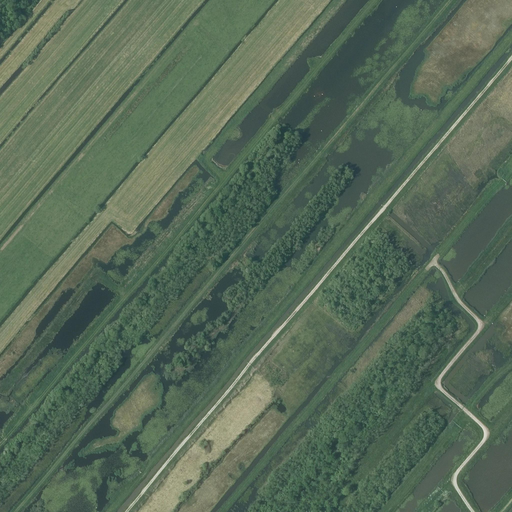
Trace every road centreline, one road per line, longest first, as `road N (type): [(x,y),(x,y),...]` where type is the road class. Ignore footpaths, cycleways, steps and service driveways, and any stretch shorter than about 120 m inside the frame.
road 1 (track): [(511,57),(125,511)]
road 2 (track): [(511,170),(353,357)]
road 3 (track): [(433,262),(481,324),(439,378),(467,411)]
